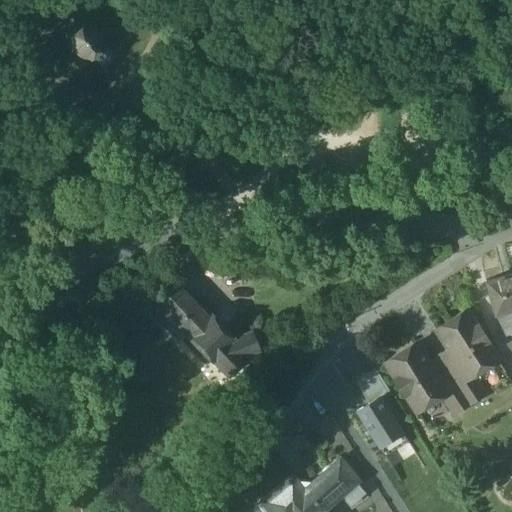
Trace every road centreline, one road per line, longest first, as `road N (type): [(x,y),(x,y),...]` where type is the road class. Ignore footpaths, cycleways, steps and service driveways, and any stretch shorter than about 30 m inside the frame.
road 1 (residential): [(194,511),(333,341),(469,249),(482,229)]
road 2 (residential): [(482,229),(241,221),(128,239)]
road 3 (residential): [(128,239),(82,254),(29,294),(8,337),(0,393)]
road 4 (residential): [(124,220),(67,236),(0,228)]
